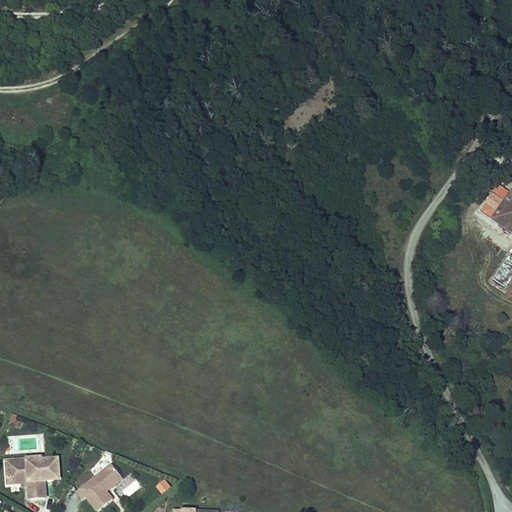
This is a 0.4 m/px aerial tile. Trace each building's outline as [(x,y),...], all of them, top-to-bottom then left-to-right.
[(511,195),(498,186),(479,215),(511,237),(511,195)] [(511,257),(507,256),(495,282),(508,287),(511,277),(511,257)] [(35,482),(44,482),(44,472),(49,472),(47,461),(30,463),(30,461),(16,462),(16,466),(0,467),(0,485),(19,485),(20,501),(36,500),(35,482)] [(105,499),(98,492),(97,490),(99,487),(101,489),(114,478),(103,464),(69,493),(75,500),(78,497),(90,511),(105,499)] [(163,495),(172,488),(166,480),(156,487),(163,495)]
